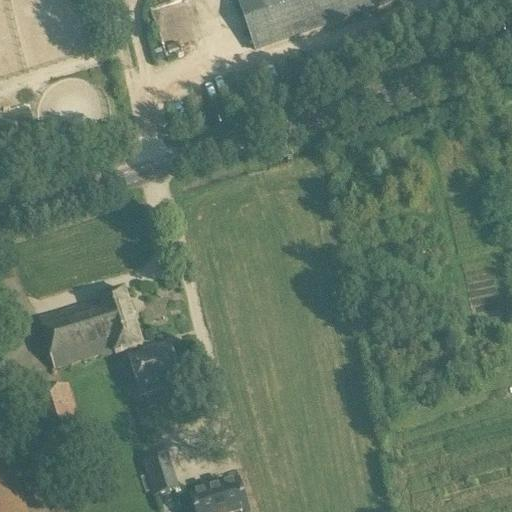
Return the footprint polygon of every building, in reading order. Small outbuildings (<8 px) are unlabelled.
[(239,0),(256,51),(402,0),(239,0)] [(22,113),(0,120),(0,151),(32,142),(35,132),(32,120),(22,113)] [(97,302),(41,320),(57,371),(113,354),(114,357),(146,347),(127,290),(96,299),(97,302)] [(130,358),(118,362),(123,378),(135,374),(140,395),(181,382),(170,346),(130,358)] [(68,387),(30,399),(47,453),(85,440),(68,387)] [(22,511),(0,442),(0,511),(22,511)] [(173,478),(150,485),(154,497),(177,489),(173,478)] [(248,511),(239,482),(191,497),(195,511),(248,511)]
